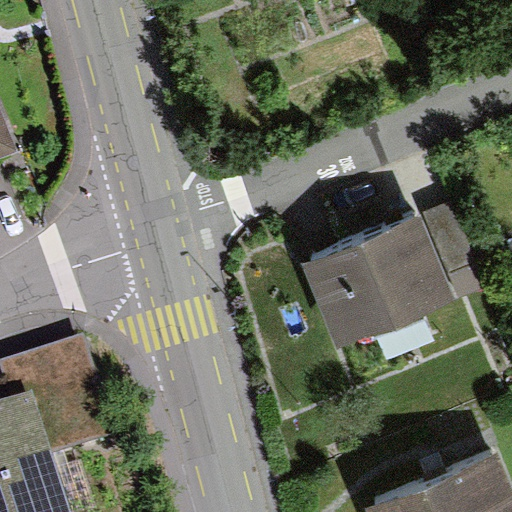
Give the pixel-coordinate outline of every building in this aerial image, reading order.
[(0,122),(0,159),(12,154),(0,122)] [(452,193),(425,204),(461,290),(488,279),(452,193)] [(303,245),(338,331),(456,282),(421,197),(303,245)] [(0,365),(13,402),(0,405),(0,511),(71,511),(54,454),(117,435),(87,336),(0,363),(0,365)] [(511,511),(511,466),(499,435),(367,490),(375,511),(511,511)]
